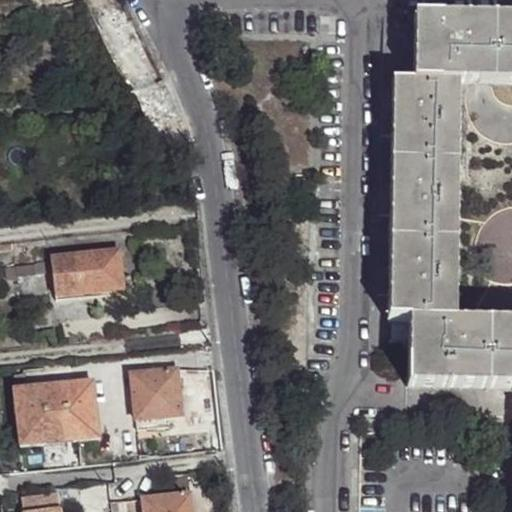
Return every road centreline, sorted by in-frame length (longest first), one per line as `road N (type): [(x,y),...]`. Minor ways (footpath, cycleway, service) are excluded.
road 1 (residential): [(260,511),(215,148),(145,0)]
road 2 (residential): [(359,0),(355,366),(330,415),(330,511)]
road 3 (unknown): [(330,415),(511,414)]
